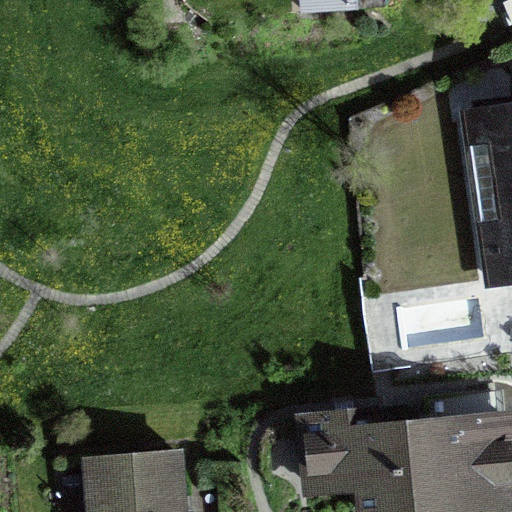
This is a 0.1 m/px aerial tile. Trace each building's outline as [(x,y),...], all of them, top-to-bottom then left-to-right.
[(302,0),(303,10),(384,6),(383,0),(302,0)] [(427,0),(425,0),(404,12),(414,30),(437,17),(427,0)] [(511,101),(470,108),(485,224),(510,220),(511,235),(511,101)] [(362,511),(442,511),(511,505),(511,459),(508,414),(493,415),(490,390),(414,397),(416,423),(376,427),(375,410),(304,417),(311,490),(360,485),(362,511)] [(180,511),(175,450),(87,457),(92,511),(180,511)]
